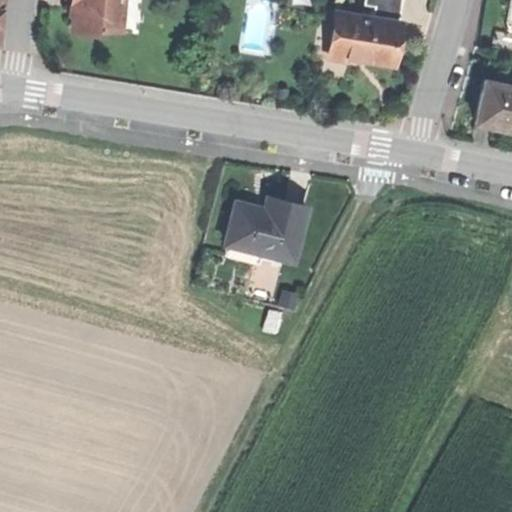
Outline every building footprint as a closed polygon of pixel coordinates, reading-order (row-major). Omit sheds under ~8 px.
[(67,0),(66,11),(71,12),(69,28),(81,29),(94,30),(95,24),(120,27),(122,0),(67,0)] [(371,0),(375,1),(373,13),(398,16),(400,0),(371,0)] [(373,13),(335,7),(329,52),(351,55),(352,51),(365,53),(393,57),(398,16),(373,13)] [(511,85),(483,79),(474,123),(494,127),(511,131),(511,85)] [(258,248),(292,256),(304,204),(285,199),(266,194),(264,205),(234,198),(223,240),(228,241),(258,248)] [(256,258),(258,248),(228,241),(225,251),(256,258)]
